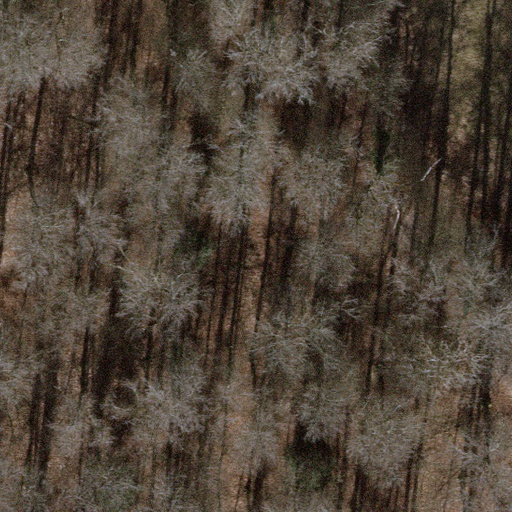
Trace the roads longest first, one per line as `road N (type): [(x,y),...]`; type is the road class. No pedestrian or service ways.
road 1 (track): [(0,246),(106,198),(242,196),(448,275)]
road 2 (track): [(304,0),(448,275),(511,369)]
road 3 (track): [(0,129),(78,0)]
